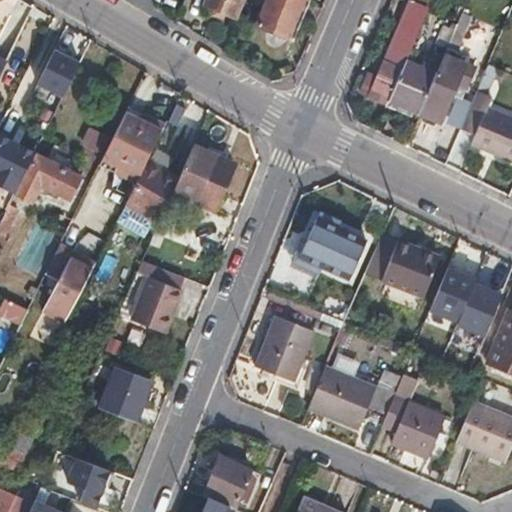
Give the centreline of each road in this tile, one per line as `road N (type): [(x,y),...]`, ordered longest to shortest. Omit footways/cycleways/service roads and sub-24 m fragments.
road 1 (residential): [(467,511),(194,395)]
road 2 (residential): [(302,127),(194,395)]
road 3 (residential): [(86,0),(302,127)]
road 4 (residential): [(302,127),(511,229)]
road 5 (residential): [(356,0),(302,127)]
road 6 (residential): [(194,395),(147,511)]
